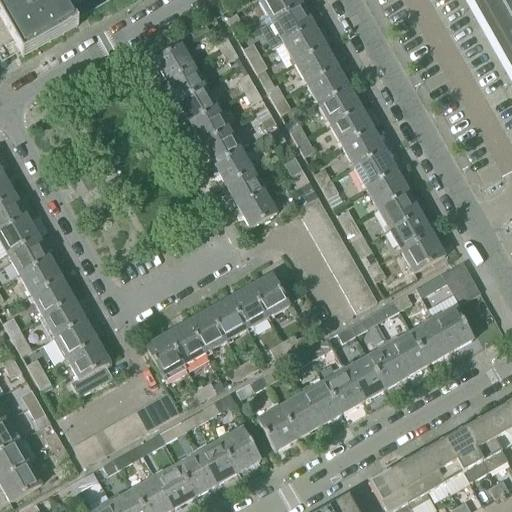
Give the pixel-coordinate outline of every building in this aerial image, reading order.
[(0,0),(0,49),(11,43),(21,60),(77,29),(67,11),(86,0),(0,0)] [(258,6),(270,26),(301,8),(296,0),(266,0),(257,5),(258,7),(258,6)] [(511,0),(462,0),(483,38),(499,66),(511,88),(511,0)] [(270,26),(282,47),(313,29),(301,8),(270,26)] [(230,32),(232,36),(243,30),(242,30),(235,19),(236,18),(235,18),(225,24),(230,32)] [(282,47),(293,68),(325,50),(313,29),(282,47)] [(219,54),(220,55),(230,49),(223,36),(213,42),(213,43),(214,43),(220,54),(219,54)] [(242,54),(249,66),(259,60),(252,49),(253,48),(252,48),(242,54)] [(159,73),(166,85),(192,70),(180,49),(154,64),(154,65),(152,67),(152,68),(154,74),(159,73)] [(230,49),(220,55),(227,66),(226,66),(227,67),(237,61),(230,49)] [(293,68),(305,89),(337,71),(325,50),(293,68)] [(259,60),(249,66),(256,78),(266,72),(266,71),(266,72),(259,60),(260,60),(259,60)] [(171,94),(177,106),(204,91),(192,70),(166,85),(166,86),(163,88),(164,89),(166,95),(171,94)] [(305,89),(317,110),(349,92),(337,71),(305,89)] [(243,96),(254,90),(247,78),(236,84),(237,85),(243,96)] [(266,95),(273,108),(283,102),(283,101),(282,101),(276,90),(276,89),(266,95)] [(254,90),(243,96),(243,97),(244,96),(250,108),(250,109),(261,103),(254,90)] [(182,115),(189,126),(216,111),(204,91),(177,106),(178,107),(175,109),(176,110),(177,116),(182,115)] [(317,110),(329,130),(360,112),(349,92),(317,110)] [(283,102),(273,108),(280,120),(290,114),(289,113),(283,102)] [(194,136),(201,148),(228,133),(216,111),(189,126),(190,128),(187,130),(188,131),(189,137),(194,136)] [(329,130),(341,151),(372,133),(360,112),(329,130)] [(267,138),(277,132),(270,120),(260,126),(260,127),(261,126),(267,138)] [(289,137),(296,149),(307,143),(306,143),(300,132),(300,131),(294,122),(284,128),(289,137)] [(277,132),(267,138),(268,138),(274,149),(273,150),(274,150),(284,144),(277,132)] [(206,156),(213,169),(240,154),(228,133),(201,148),(202,149),(199,151),(200,152),(201,157),(206,156)] [(341,151),(353,172),(384,155),(372,133),(341,151)] [(307,143),(296,149),(303,161),(313,156),(313,155),(306,144),(307,144),(307,143)] [(218,177),(225,190),(251,174),(240,154),(213,169),(214,170),(211,172),(211,173),(213,178),(218,177)] [(353,172),(364,193),(396,175),(384,155),(353,172)] [(290,180),(291,180),(301,174),(294,162),(284,168),(291,179),(290,180)] [(313,179),(320,191),(330,185),(323,174),(324,174),(323,173),(313,179)] [(230,198),(237,211),(264,195),(251,174),(225,190),(225,191),(223,193),(223,194),(225,199),(230,198)] [(301,174),(291,180),(298,191),(297,191),(298,192),(308,186),(301,174)] [(364,193),(376,214),(408,196),(396,175),(364,193)] [(0,179),(0,207),(14,199),(2,178),(0,179)] [(330,185),(320,191),(327,203),(337,197),(336,197),(330,186),(330,185)] [(264,195),(237,211),(237,212),(234,213),(235,215),(237,220),(241,219),(249,232),(276,217),(264,195)] [(376,214),(388,235),(420,217),(408,196),(376,214)] [(0,207),(0,234),(26,219),(14,199),(0,207)] [(295,213),(301,223),(322,212),(316,201),(295,213)] [(301,223),(307,234),(328,222),(322,212),(301,223)] [(337,220),(343,233),(354,227),(354,226),(353,227),(347,215),(337,220)] [(388,235),(400,256),(432,238),(420,217),(388,235)] [(0,234),(0,248),(6,259),(38,241),(26,219),(0,234)] [(307,234),(313,244),(334,233),(328,222),(307,234)] [(354,227),(343,233),(350,245),(361,239),(360,238),(354,227)] [(313,244),(319,255),(340,243),(334,233),(313,244)] [(432,238),(400,256),(412,278),(444,260),(444,258),(443,258),(432,238)] [(6,259),(18,280),(49,261),(38,241),(6,259)] [(319,255),(325,265),(346,254),(340,243),(319,255)] [(325,265),(331,276),(352,264),(346,254),(325,265)] [(360,262),(367,274),(377,268),(371,257),(371,256),(360,262)] [(18,280),(30,301),(61,283),(49,261),(18,280)] [(331,276),(337,286),(358,275),(352,264),(331,276)] [(446,288),(446,289),(467,277),(462,266),(451,272),(440,278),(446,288)] [(377,268),(367,274),(374,287),(384,281),(384,280),(377,268)] [(337,286),(343,297),(364,285),(358,275),(337,286)] [(446,289),(452,299),(473,287),(467,277),(446,289)] [(269,279),(249,290),(267,322),(287,310),(287,311),(288,310),(270,278),(269,279)] [(446,288),(440,278),(428,286),(433,295),(446,288)] [(30,301),(41,321),(73,303),(61,283),(30,301)] [(343,297),(349,307),(370,296),(364,285),(343,297)] [(473,287),(452,299),(458,310),(479,297),(473,287)] [(249,290),(228,302),(246,334),(267,322),(249,290)] [(370,296),(349,307),(355,318),(376,306),(370,296)] [(405,298),(392,306),(398,315),(410,308),(405,298)] [(228,302),(207,314),(225,345),(246,334),(228,302)] [(41,321),(53,342),(85,324),(73,303),(41,321)] [(398,315),(392,306),(379,313),(385,322),(398,315)] [(454,312),(432,324),(450,356),(472,343),(454,312)] [(207,314),(186,326),(204,357),(225,345),(207,314)] [(2,328),(9,340),(19,334),(12,323),(13,323),(12,322),(2,328)] [(361,323),(348,331),(354,340),(367,333),(361,323)] [(60,366),(65,363),(97,345),(85,324),(53,342),(48,345),(60,366)] [(432,324),(409,337),(427,369),(450,356),(432,324)] [(186,326),(165,338),(185,372),(206,360),(204,357),(186,326)] [(348,331),(336,338),(341,347),(354,340),(348,331)] [(19,334),(9,340),(21,361),(31,355),(31,354),(30,354),(19,335),(19,334)] [(409,337),(388,349),(406,381),(427,369),(409,337)] [(187,376),(185,372),(165,338),(145,349),(144,349),(162,382),(163,381),(167,387),(187,376)] [(281,346),(286,357),(299,350),(293,339),(292,340),(281,346)] [(97,345),(65,363),(76,383),(69,387),(78,402),(112,383),(104,369),(109,366),(108,365),(97,345)] [(286,357),(281,346),(280,347),(269,353),(268,353),(274,364),(286,357)] [(305,355),(310,365),(323,358),(317,348),(305,355)] [(388,349),(366,362),(384,393),(406,381),(388,349)] [(3,370),(3,371),(13,365),(7,352),(0,356),(0,364),(3,370)] [(310,365),(305,355),(292,363),(297,372),(310,365)] [(366,362),(344,374),(362,405),(384,393),(366,362)] [(25,369),(32,382),(43,376),(43,375),(42,376),(36,364),(36,363),(25,369)] [(239,370),(245,380),(257,373),(251,363),(250,363),(250,364),(239,370)] [(13,365),(3,371),(4,371),(10,382),(10,383),(20,377),(13,365)] [(245,380),(239,370),(238,370),(239,370),(227,377),(227,376),(227,377),(232,387),(245,380)] [(273,373),(261,380),(266,390),(279,383),(273,373)] [(344,374),(322,387),(340,418),(362,405),(344,374)] [(43,376),(32,382),(39,394),(50,388),(49,387),(43,376)] [(266,390),(261,380),(248,387),(253,397),(266,390)] [(197,393),(203,404),(215,397),(209,387),(208,387),(209,387),(198,394),(197,393)] [(322,387),(300,399),(318,431),(340,418),(322,387)] [(203,404),(197,393),(197,394),(186,400),(185,400),(191,411),(203,404)] [(27,412),(37,406),(30,394),(20,400),(20,401),(21,401),(27,412)] [(166,397),(155,403),(167,424),(178,418),(166,397)] [(276,407),(296,443),(318,431),(300,399),(278,411),(276,407)] [(155,403),(145,409),(157,430),(167,424),(155,403)] [(511,405),(482,423),(494,444),(511,433),(511,405)] [(37,406),(27,412),(27,413),(34,424),(33,424),(34,425),(44,419),(37,406)] [(214,406),(202,414),(207,423),(220,416),(214,406)] [(296,443),(276,407),(266,413),(268,417),(256,424),(274,456),(296,443)] [(145,409),(135,415),(146,436),(157,430),(145,409)] [(207,423),(202,414),(189,421),(194,430),(207,423)] [(135,415),(124,421),(136,442),(146,436),(135,415)] [(124,421),(113,427),(125,448),(136,442),(124,421)] [(463,433),(463,434),(487,476),(487,477),(506,466),(494,444),(482,423),(476,426),(463,433)] [(0,427),(0,455),(16,446),(4,425),(0,427)] [(113,427),(103,433),(115,454),(125,448),(113,427)] [(171,431),(158,438),(164,448),(176,441),(171,431)] [(242,432),(219,445),(237,477),(260,463),(242,432)] [(103,433),(92,439),(104,460),(115,454),(103,433)] [(444,444),(463,477),(462,477),(468,487),(487,476),(463,434),(462,434),(457,437),(444,444)] [(50,454),(51,454),(61,448),(54,436),(44,442),(44,443),(44,442),(51,454),(50,454)] [(164,448),(158,438),(136,451),(141,460),(164,448)] [(92,439),(82,445),(94,466),(104,460),(92,439)] [(426,455),(425,455),(444,487),(462,477),(463,477),(444,444),(443,445),(438,448),(426,455)] [(94,466),(82,445),(71,451),(83,471),(94,466)] [(219,445),(197,458),(215,489),(237,477),(219,445)] [(0,455),(0,482),(28,467),(31,465),(26,457),(23,458),(16,446),(0,455)] [(61,448),(51,454),(57,465),(57,466),(68,460),(61,448)] [(407,465),(406,465),(425,498),(444,487),(425,455),(424,455),(419,458),(407,465)] [(127,456),(114,463),(119,473),(132,466),(127,456)] [(197,458),(175,470),(193,501),(215,489),(197,458)] [(119,473),(114,463),(101,471),(106,480),(119,473)] [(388,476),(408,511),(412,511),(428,503),(425,498),(406,465),(406,466),(400,469),(388,476)] [(28,467),(0,482),(0,490),(8,505),(8,506),(40,488),(40,487),(39,487),(28,467)] [(175,470),(153,483),(169,511),(174,511),(193,501),(175,470)] [(369,487),(368,487),(382,511),(408,511),(388,476),(387,477),(382,479),(369,487)] [(83,481),(70,488),(76,498),(88,490),(83,481)] [(169,511),(153,483),(131,495),(140,511),(169,511)] [(501,485),(494,489),(500,500),(507,496),(501,485)] [(76,498),(70,488),(57,495),(63,505),(76,498)] [(500,500),(494,489),(487,493),(493,504),(500,500)] [(140,511),(131,495),(109,507),(112,511),(140,511)] [(354,511),(347,499),(324,511),(354,511)]
